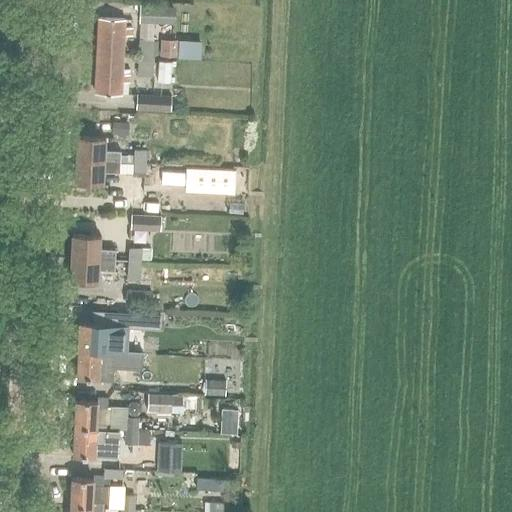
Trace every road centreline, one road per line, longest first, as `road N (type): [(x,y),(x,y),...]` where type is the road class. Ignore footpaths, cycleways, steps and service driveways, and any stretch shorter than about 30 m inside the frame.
road 1 (unclassified): [(21,329),(31,0)]
road 2 (unclassified): [(11,511),(21,329)]
